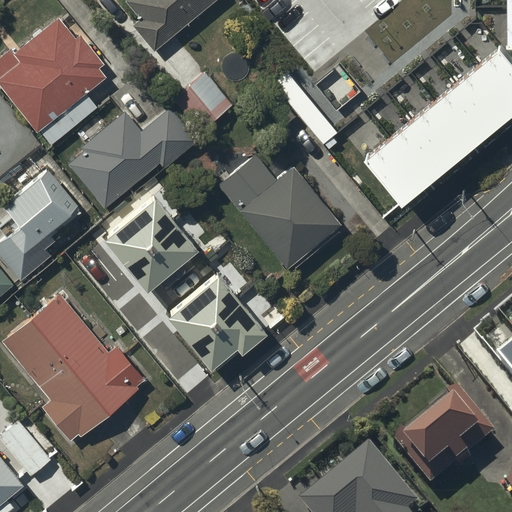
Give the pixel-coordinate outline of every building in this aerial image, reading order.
[(131,29),(152,54),(218,0),(129,0),(124,5),(139,22),(131,29)] [(59,20),(15,56),(11,52),(0,60),(0,90),(1,90),(38,136),(41,134),(51,147),(97,110),(85,96),(106,79),(98,69),(104,65),(82,37),(76,42),(59,20)] [(511,50),(498,34),(364,144),(404,192),(511,101),(511,50)] [(204,75),(171,102),(199,135),(232,108),(204,75)] [(84,152),(68,166),(105,210),(192,138),(169,111),(142,133),(125,113),(82,149),(84,152)] [(255,152),(217,184),(286,267),(293,261),(297,265),(338,231),(334,227),(339,223),(291,166),(277,178),(255,152)] [(0,244),(0,257),(20,282),(23,279),(26,282),(43,268),(41,266),(52,258),(46,251),(56,243),(53,239),(83,215),(48,173),(7,206),(9,209),(6,212),(13,220),(7,225),(5,223),(0,226),(0,232),(6,239),(0,244)] [(83,245),(69,255),(100,294),(114,283),(83,245)] [(139,248),(112,271),(133,294),(129,298),(179,356),(232,311),(183,254),(160,273),(139,248)] [(0,269),(0,298),(14,286),(0,269)] [(60,297),(3,344),(50,402),(42,409),(69,443),(78,435),(81,439),(137,392),(134,389),(143,381),(117,349),(108,356),(60,297)] [(511,348),(501,357),(511,370),(511,348)] [(404,424),(393,433),(432,480),(496,428),(458,381),(450,388),(453,391),(407,428),(404,424)] [(17,414),(0,427),(0,432),(30,469),(49,453),(17,414)] [(370,441),(302,495),(315,511),(413,511),(407,504),(416,497),(370,441)] [(0,511),(10,511),(15,508),(10,501),(25,489),(0,457),(0,511)]
